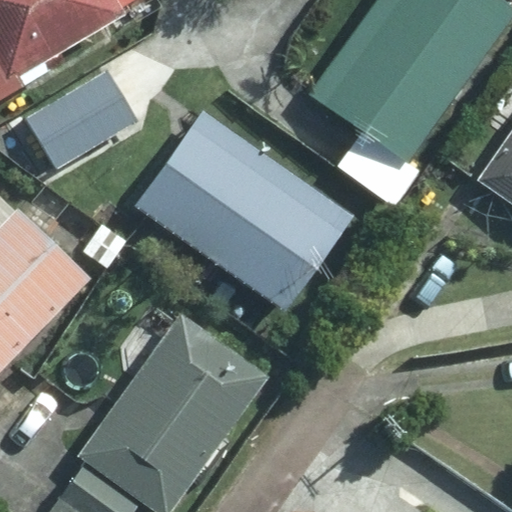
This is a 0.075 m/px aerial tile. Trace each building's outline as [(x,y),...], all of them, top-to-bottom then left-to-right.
[(0,0),(0,104),(53,79),(44,61),(115,26),(107,10),(126,0),(0,0)] [(510,19),(484,0),(376,0),(296,105),(391,176),(510,19)] [(194,122),(127,215),(274,320),(341,228),(194,122)] [(511,127),(465,194),(511,227),(511,127)] [(0,368),(84,285),(0,200),(0,368)] [(166,511),(257,384),(169,323),(35,511),(166,511)]
